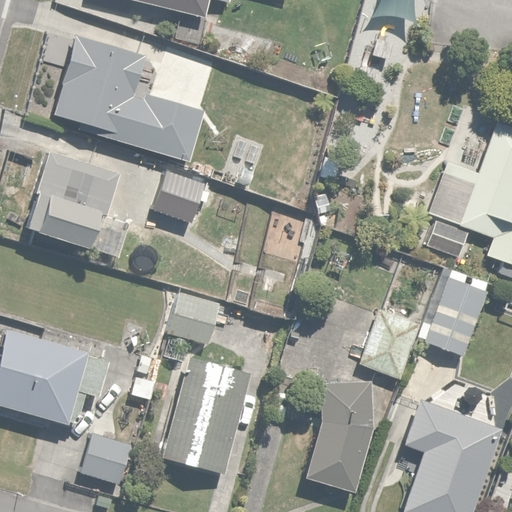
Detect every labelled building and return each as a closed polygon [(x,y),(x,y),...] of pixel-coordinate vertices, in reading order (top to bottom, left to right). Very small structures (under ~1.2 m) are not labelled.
[(120,0),(179,14),(174,37),(199,43),(209,0),(216,0),(221,1),(221,0),(120,0)] [(74,36),(51,112),(81,121),(78,130),(187,162),(202,114),(164,103),(170,83),(140,74),(145,57),(74,36)] [(167,48),(159,73),(199,86),(207,61),(167,48)] [(474,172),(444,162),(425,218),(436,221),(432,231),(465,242),(468,233),(488,240),(481,260),(511,269),(511,128),(491,121),(474,172)] [(82,169),(43,156),(25,209),(39,214),(33,232),(87,250),(98,215),(70,206),(82,169)] [(207,179),(160,164),(147,203),(195,218),(207,179)] [(489,293),(447,278),(423,342),(466,357),(489,293)] [(218,299),(177,288),(164,331),(205,343),(218,299)] [(418,325),(373,310),(354,366),(398,382),(418,325)] [(91,357),(4,330),(0,342),(0,404),(69,426),(91,357)] [(248,378),(185,359),(158,456),(221,474),(248,378)] [(370,380),(315,383),(317,428),(301,477),(349,492),(372,422),(370,380)] [(470,511),(499,432),(417,403),(401,449),(416,454),(395,511),(470,511)] [(131,443),(88,431),(77,472),(119,484),(131,443)]
